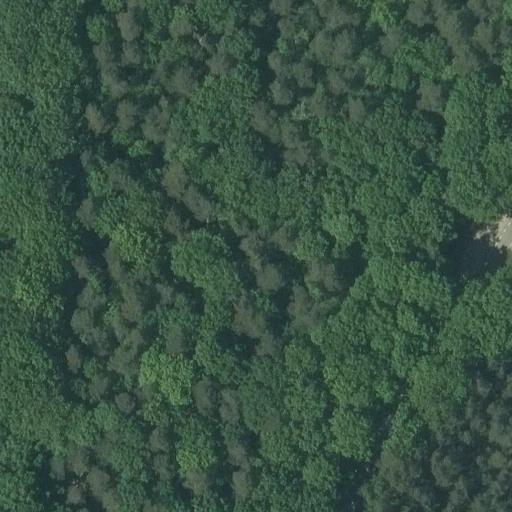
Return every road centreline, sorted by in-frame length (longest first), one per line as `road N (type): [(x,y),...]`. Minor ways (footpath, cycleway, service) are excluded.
road 1 (track): [(0,392),(47,0)]
road 2 (tertiary): [(338,511),(511,231)]
